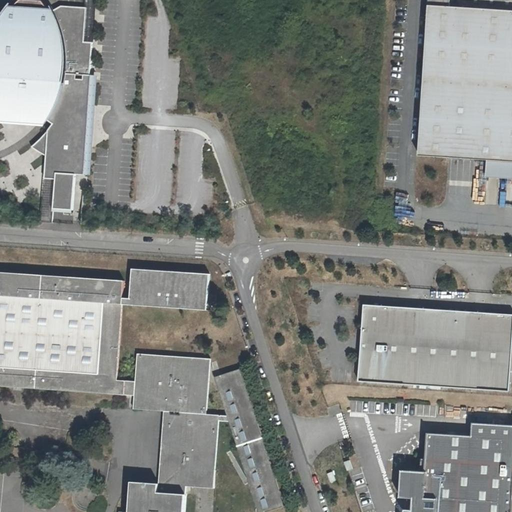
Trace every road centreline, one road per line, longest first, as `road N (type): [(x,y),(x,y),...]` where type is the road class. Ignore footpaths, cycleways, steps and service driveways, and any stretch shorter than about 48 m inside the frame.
road 1 (unclassified): [(511,261),(277,245),(245,259)]
road 2 (unclassified): [(245,259),(241,281),(315,511)]
road 3 (unclassified): [(0,232),(198,246),(245,259)]
road 4 (unknown): [(114,162),(114,192),(148,197),(154,120)]
